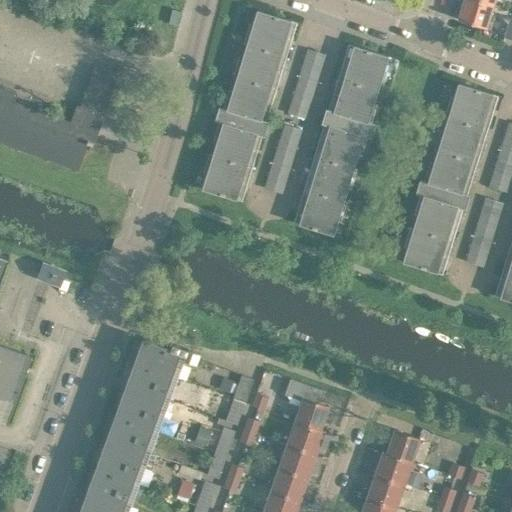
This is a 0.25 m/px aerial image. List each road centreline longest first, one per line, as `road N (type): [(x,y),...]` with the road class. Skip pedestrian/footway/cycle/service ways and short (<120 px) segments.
road 1 (unclassified): [(40,511),(160,183),(208,0)]
road 2 (residential): [(312,0),(254,196),(269,201),(286,205),(347,10)]
road 3 (residential): [(511,199),(486,278),(453,268),(511,88)]
